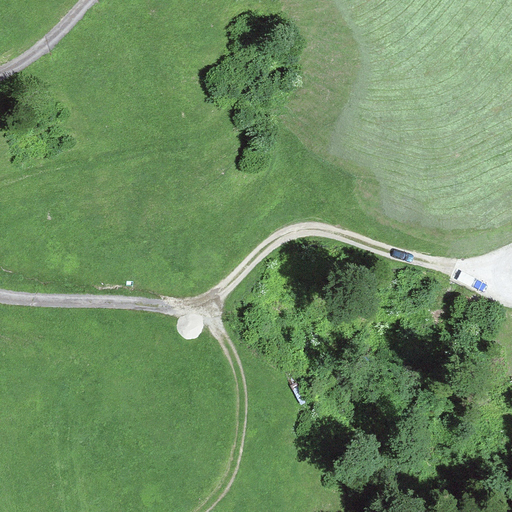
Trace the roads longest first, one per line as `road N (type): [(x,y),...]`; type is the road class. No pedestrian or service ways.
road 1 (track): [(0,298),(209,309),(275,244),(336,235),(477,278),(511,300)]
road 2 (track): [(0,182),(178,143),(224,121)]
road 3 (track): [(209,309),(242,403),(231,473),(200,511)]
